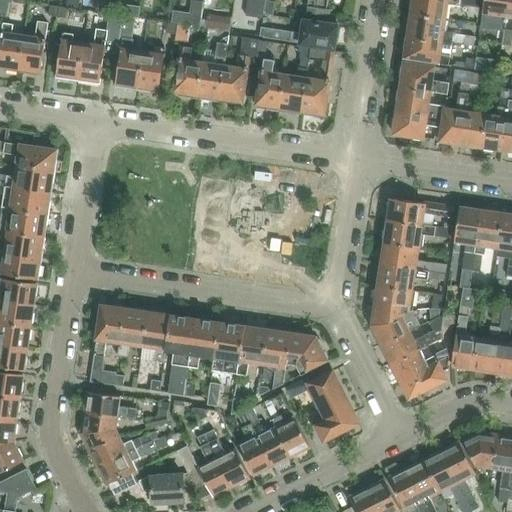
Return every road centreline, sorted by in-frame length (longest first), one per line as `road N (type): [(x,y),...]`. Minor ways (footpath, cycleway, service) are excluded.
road 1 (unclassified): [(355,159),(95,121)]
road 2 (unclassified): [(327,300),(302,304),(73,270)]
road 3 (unclassified): [(85,511),(48,432),(73,270)]
road 4 (unclassified): [(248,511),(400,435)]
road 5 (unclassified): [(376,0),(355,159)]
road 6 (unclassified): [(511,182),(355,159)]
road 7 (unclassified): [(400,435),(327,300)]
road 8 (unclassified): [(73,270),(95,121)]
road 9 (unclassified): [(327,300),(339,277),(355,159)]
road 10 (unclassified): [(400,435),(468,402),(511,405)]
